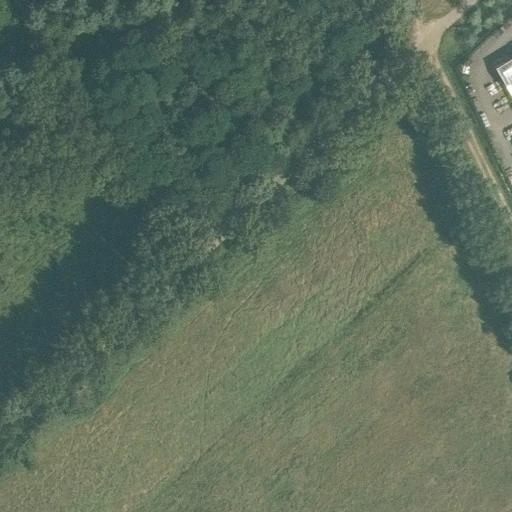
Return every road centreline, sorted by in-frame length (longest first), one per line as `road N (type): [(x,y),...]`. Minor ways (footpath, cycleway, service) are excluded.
road 1 (unclassified): [(0,436),(74,379),(318,141),(479,0)]
road 2 (track): [(511,221),(461,103),(394,0)]
